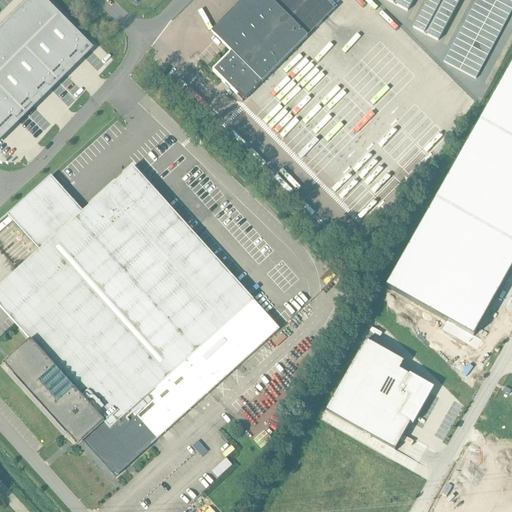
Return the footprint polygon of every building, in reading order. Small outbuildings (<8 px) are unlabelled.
[(40,0),(31,0),(0,31),(0,139),(1,139),(0,138),(0,133),(15,119),(17,122),(33,106),(31,104),(48,88),(49,89),(65,74),(63,72),(80,56),(82,57),(89,50),(88,48),(58,17),(40,0)] [(231,53),(212,72),(237,97),(242,103),(336,11),(324,0),(247,0),(213,35),(231,53)] [(384,0),(407,12),(408,10),(412,0),(384,0)] [(428,0),(413,29),(438,41),(439,39),(459,0),(428,0)] [(511,0),(476,0),(444,63),(475,80),(511,9),(511,0)] [(511,64),(386,287),(445,321),(446,321),(447,322),(473,337),(511,267),(511,64)] [(39,252),(0,287),(0,308),(15,324),(30,342),(3,367),(69,440),(70,442),(73,445),(76,448),(82,443),(115,478),(209,394),(278,331),(279,330),(162,200),(133,168),(83,213),(51,177),(7,216),(39,252)] [(380,247),(387,240),(380,233),(373,241),(380,247)] [(365,341),(325,412),(395,452),(410,424),(431,388),(409,376),(399,371),(404,363),(365,341)]
